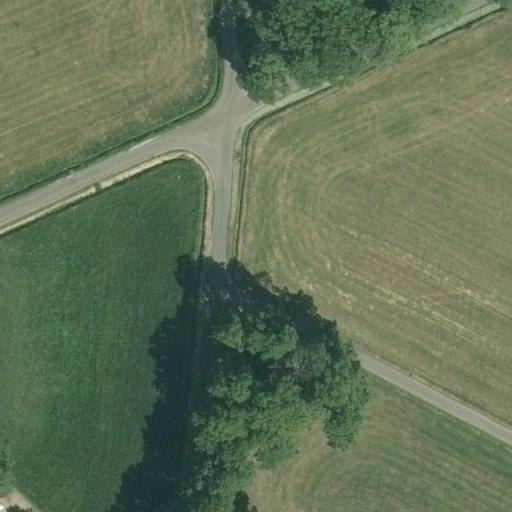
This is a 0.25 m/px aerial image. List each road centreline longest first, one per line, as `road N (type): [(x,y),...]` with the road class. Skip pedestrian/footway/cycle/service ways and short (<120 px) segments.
road 1 (unclassified): [(190,511),(229,111)]
road 2 (unclassified): [(229,111),(478,0)]
road 3 (unclassified): [(0,217),(229,111)]
